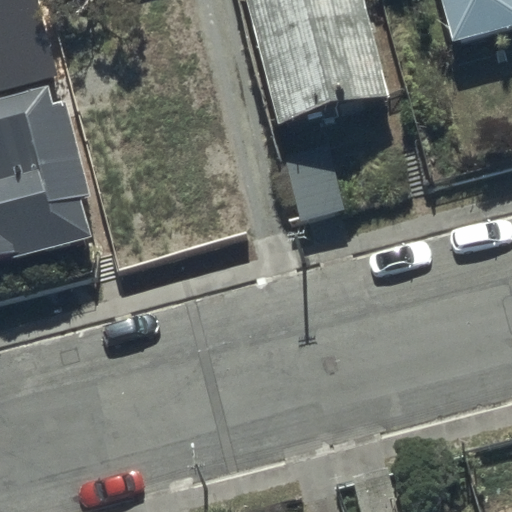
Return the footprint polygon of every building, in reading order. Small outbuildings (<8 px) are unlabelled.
[(35,0),(4,0),(0,1),(0,80),(2,90),(55,76),(35,0)] [(366,0),(244,0),(275,138),(391,112),(366,0)] [(511,0),(440,0),(453,47),(511,30),(511,0)] [(44,90),(0,101),(0,266),(86,243),(77,208),(91,204),(64,104),(49,108),(44,90)] [(328,148),(289,157),(305,222),(343,213),(328,148)]
